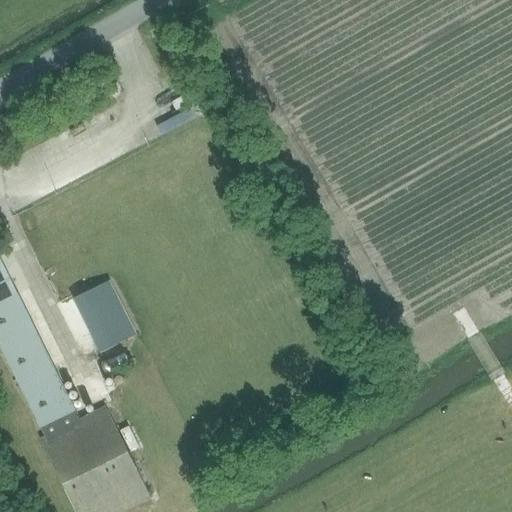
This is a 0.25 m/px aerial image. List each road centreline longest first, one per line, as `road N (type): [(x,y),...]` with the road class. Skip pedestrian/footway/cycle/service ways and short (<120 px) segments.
road 1 (track): [(511,399),(460,315),(197,0)]
road 2 (tertiary): [(0,95),(168,0)]
